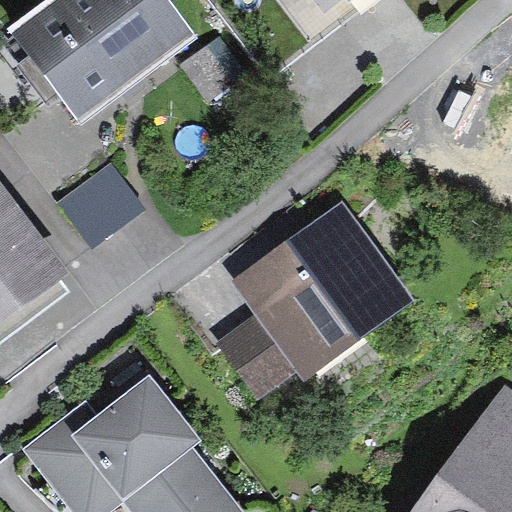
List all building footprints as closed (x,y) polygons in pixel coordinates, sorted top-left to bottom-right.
[(77,0),(20,44),(81,123),(185,42),(152,0),(77,0)] [(300,0),(325,31),(365,0),(300,0)] [(59,214),(93,263),(148,225),(114,176),(59,214)] [(428,288),(355,180),(250,259),(318,360),(428,288)] [(0,229),(13,220),(0,201),(0,229)] [(0,330),(61,287),(13,220),(0,229),(0,330)] [(290,511),(142,326),(36,400),(45,423),(31,440),(92,511),(130,511),(144,502),(153,511),(290,511)] [(511,511),(511,395),(507,392),(419,511),(511,511)]
